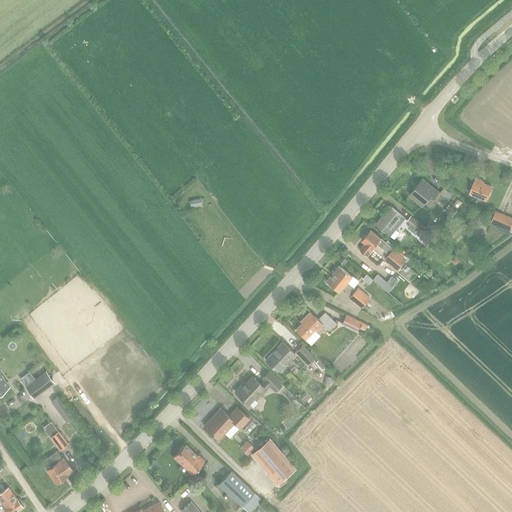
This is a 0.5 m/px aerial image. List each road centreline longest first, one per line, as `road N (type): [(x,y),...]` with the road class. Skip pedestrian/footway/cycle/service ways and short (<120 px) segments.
road 1 (tertiary): [(62,511),(182,399),(416,128)]
road 2 (tertiary): [(416,128),(511,30)]
